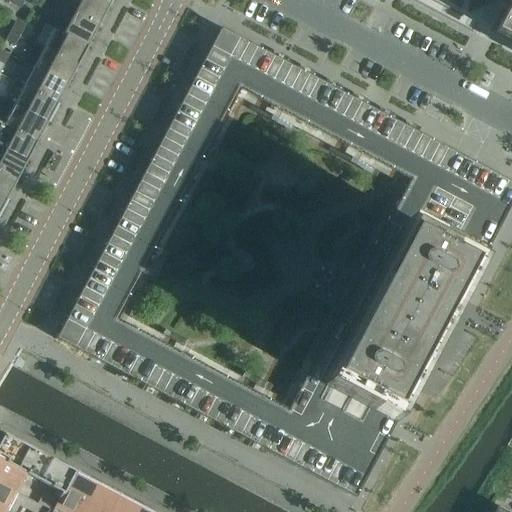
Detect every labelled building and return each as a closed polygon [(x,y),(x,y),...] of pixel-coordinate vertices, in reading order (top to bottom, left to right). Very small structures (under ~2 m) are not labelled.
[(21,9),(25,0),(13,0),(12,4),(21,9)] [(81,0),(74,15),(98,28),(108,9),(91,0),(81,0)] [(91,0),(108,9),(113,0),(91,0)] [(511,0),(430,0),(511,43),(511,0)] [(64,34),(88,47),(98,28),(74,15),(64,34)] [(24,28),(15,23),(10,32),(20,37),(24,28)] [(64,34),(54,29),(44,49),(78,67),(88,47),(64,34)] [(261,51),(220,29),(201,65),(242,86),(261,51)] [(6,41),(15,46),(20,37),(10,32),(6,41)] [(35,44),(24,64),(33,69),(33,68),(67,86),(78,67),(44,49),(35,44)] [(274,57),(261,51),(242,86),(239,91),(252,98),(274,57)] [(300,72),(274,57),(252,98),(279,112),(300,72)] [(242,86),(201,65),(187,91),(228,113),(239,91),(242,86)] [(33,68),(33,69),(24,86),(23,87),(57,106),(67,86),(33,68)] [(327,86),(300,72),(279,112),(305,126),(327,86)] [(24,86),(15,82),(4,102),(47,125),(57,106),(23,87),(24,86)] [(353,100),(327,86),(305,126),(332,140),(353,100)] [(228,113),(187,91),(173,118),(214,139),(228,113)] [(380,114),(353,100),(332,140),(358,155),(380,114)] [(0,110),(0,124),(37,144),(47,125),(4,102),(0,110)] [(406,128),(380,114),(358,155),(385,169),(406,128)] [(214,139),(173,118),(159,144),(200,166),(214,139)] [(0,148),(27,163),(37,144),(0,124),(0,148)] [(431,141),(406,128),(385,169),(409,182),(431,141)] [(288,411),(266,451),(356,499),(511,204),(511,183),(431,141),(409,182),(288,411)] [(200,166),(159,144),(145,171),(186,193),(200,166)] [(0,172),(17,182),(27,163),(0,148),(0,172)] [(172,219),(186,193),(145,171),(131,198),(172,219)] [(0,197),(7,201),(17,182),(0,172),(0,197)] [(157,246),(172,219),(131,198),(117,224),(157,246)] [(143,272),(157,246),(117,224),(103,251),(143,272)] [(129,299),(143,272),(103,251),(89,277),(129,299)] [(129,299),(89,277),(74,304),(115,325),(118,321),(129,299)] [(115,325),(74,304),(55,340),(96,361),(115,325)] [(131,327),(118,321),(115,325),(96,361),(109,368),(131,327)] [(156,341),(131,327),(109,368),(134,382),(156,341)] [(183,355),(156,341),(134,382),(161,396),(183,355)] [(209,369),(183,355),(161,396),(187,410),(209,369)] [(236,383),(209,369),(187,410),(214,424),(236,383)] [(262,397),(236,383),(214,424),(240,438),(262,397)] [(288,411),(262,397),(240,438),(266,451),(288,411)] [(0,459),(18,469),(29,448),(5,435),(0,443),(0,459)] [(29,448),(18,469),(27,474),(27,475),(40,482),(52,460),(29,448)] [(0,484),(17,493),(27,475),(27,474),(18,469),(0,459),(0,484)] [(52,460),(40,482),(62,494),(63,494),(75,472),(52,460)] [(87,479),(88,477),(80,472),(79,475),(75,472),(63,494),(62,494),(54,509),(60,511),(82,511),(97,484),(87,479)] [(0,508),(6,511),(17,493),(0,484),(0,508)] [(108,490),(109,488),(102,484),(100,486),(97,484),(82,511),(109,511),(118,495),(108,490)] [(48,510),(54,500),(43,494),(38,504),(48,510)] [(129,501),(130,499),(122,495),(121,497),(118,495),(109,511),(138,511),(141,507),(129,501)]
